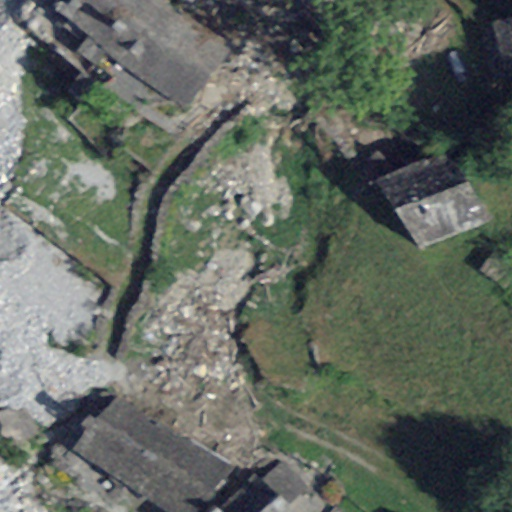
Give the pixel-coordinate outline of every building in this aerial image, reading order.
[(234,54),(161,0),(63,0),(51,17),(185,119),(234,54)] [(198,0),(180,0),(192,9),(198,0)] [(511,21),(481,28),(492,80),(511,76),(511,21)] [(451,156),(382,189),(416,261),(486,229),(451,156)] [(199,511),(226,469),(116,401),(78,462),(159,511),(199,511)] [(289,511),(255,477),(218,511),(289,511)]
